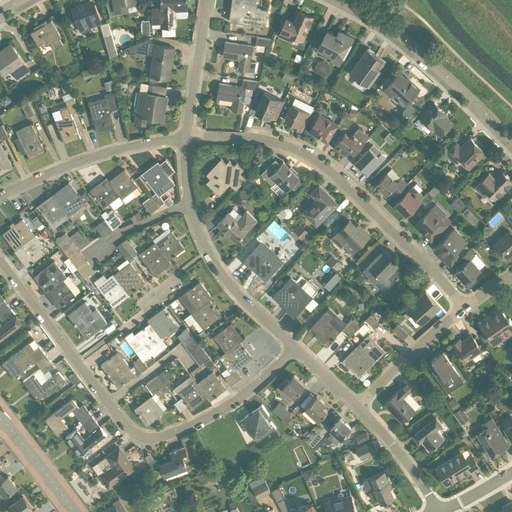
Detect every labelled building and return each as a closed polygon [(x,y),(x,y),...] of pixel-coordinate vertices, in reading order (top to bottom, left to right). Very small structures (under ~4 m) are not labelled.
[(129,10),(129,7),(136,5),(135,0),(105,0),(110,16),(120,13),(119,12),(129,10)] [(177,28),(176,12),(187,11),(186,0),(161,0),(161,7),(151,7),(152,25),(161,24),(161,29),(177,28)] [(231,0),(229,21),(265,26),(267,10),(255,8),(256,0),(254,0),(231,0)] [(71,8),(72,12),(80,32),(96,26),(95,22),(101,20),(95,5),(92,6),(90,1),(76,6),(71,8)] [(286,19),(279,36),(292,42),(294,37),(302,41),(312,17),(299,12),(298,14),(299,15),(295,23),(286,19)] [(60,38),(61,37),(55,27),(58,26),(52,16),(42,23),(43,25),(31,32),(38,45),(44,42),(46,46),(51,43),(54,49),(63,44),(60,38)] [(108,22),(100,24),(110,58),(117,54),(108,22)] [(339,66),(353,38),(344,33),(341,38),(327,31),(317,50),(331,58),(329,61),(339,66)] [(257,37),(256,45),(270,47),(272,39),(257,37)] [(153,45),(150,38),(127,49),(130,56),(143,58),(142,64),(150,65),(149,76),(170,80),(175,48),(153,45)] [(237,70),(249,72),(254,72),(255,72),(256,62),(251,61),(253,46),(226,42),(223,57),(239,59),(237,70)] [(0,69),(4,75),(10,71),(17,80),(31,71),(11,43),(0,51),(0,69)] [(367,48),(350,72),(369,86),(381,69),(386,61),(379,56),(367,48)] [(60,68),(53,72),(58,81),(65,76),(60,68)] [(312,76),(308,68),(301,71),(305,79),(312,76)] [(408,81),(407,83),(398,74),(392,81),(388,77),(380,86),(384,90),(383,91),(391,98),(396,94),(406,103),(418,90),(408,81)] [(296,86),(302,84),(300,78),(294,81),(296,86)] [(257,90),(259,82),(243,79),(242,87),(219,83),(217,98),(233,101),(232,110),(242,112),(244,103),(249,104),(252,89),(257,90)] [(66,80),(60,83),(64,93),(70,90),(66,80)] [(166,87),(147,84),(145,92),(139,91),(134,123),(145,124),(146,118),(161,120),(163,106),(166,107),(168,96),(165,95),(166,87)] [(114,129),(109,111),(120,108),(115,91),(104,95),(105,97),(89,102),(97,133),(114,129)] [(329,91),(321,94),(323,100),(330,97),(329,91)] [(276,119),(284,101),(264,92),(255,112),(269,118),(270,116),(276,119)] [(1,98),(5,104),(11,100),(7,94),(1,98)] [(79,110),(74,98),(68,100),(65,101),(67,106),(59,109),(63,118),(56,121),(65,144),(80,137),(71,113),(79,110)] [(313,109),(314,107),(295,98),(293,104),(285,120),(295,124),(294,128),(302,132),(311,113),(313,114),(315,110),(313,109)] [(35,114),(28,101),(21,104),(28,118),(35,114)] [(410,102),(403,109),(401,117),(405,120),(410,115),(416,108),(410,102)] [(434,102),(419,118),(418,119),(414,115),(410,119),(415,124),(415,123),(423,130),(427,125),(432,131),(433,130),(440,136),(453,123),(445,116),(446,114),(434,102)] [(328,143),(339,125),(320,113),(310,130),(322,137),(321,139),(328,143)] [(26,151),(29,157),(44,150),(31,123),(16,130),(19,137),(26,151)] [(0,125),(0,139),(1,141),(8,137),(2,124),(0,125)] [(358,127),(349,138),(344,134),(333,147),(345,156),(351,148),(357,152),(365,142),(369,137),(358,127)] [(469,169),(485,153),(471,139),(462,148),(458,143),(447,154),(456,164),(460,160),(469,169)] [(0,144),(0,173),(13,167),(0,144)] [(363,163),(372,172),(385,158),(381,153),(372,145),(370,148),(369,148),(356,162),(360,166),(363,163)] [(238,188),(243,184),(247,179),(241,173),(244,170),(237,163),(234,166),(229,161),(226,164),(221,159),(206,175),(218,186),(214,191),(220,196),(232,183),(238,188)] [(155,191),(171,179),(168,176),(174,171),(166,160),(160,164),(158,162),(142,174),(155,191)] [(275,160),(261,174),(273,185),(276,182),(286,192),(291,186),(295,189),(305,179),(295,170),(294,172),(283,161),(280,164),(275,160)] [(429,168),(430,168),(434,164),(430,160),(426,164),(425,165),(429,168)] [(124,169),(109,181),(119,196),(122,199),(138,187),(124,169)] [(484,197),(488,194),(495,200),(511,182),(511,181),(503,172),(496,179),(489,173),(474,188),(484,197)] [(401,177),(401,178),(397,182),(388,173),(376,185),(386,195),(391,191),(396,195),(408,183),(401,177)] [(104,208),(119,196),(109,181),(106,178),(90,191),(104,208)] [(85,204),(69,182),(53,195),(65,211),(68,216),(85,204)] [(436,184),(429,191),(434,196),(441,189),(436,184)] [(319,186),(311,195),(315,200),(302,213),(316,226),(337,205),(319,186)] [(406,216),(425,197),(414,186),(409,191),(408,190),(395,204),(406,216)] [(152,196),(160,206),(165,203),(157,192),(152,196)] [(49,223),(65,211),(53,195),(37,207),(49,223)] [(155,210),(160,206),(152,196),(147,199),(155,210)] [(165,202),(168,207),(173,203),(170,198),(165,202)] [(147,199),(143,203),(150,213),(155,210),(147,199)] [(467,208),(462,213),(467,217),(471,212),(467,208)] [(448,225),(432,209),(417,224),(426,232),(425,233),(432,241),(448,225)] [(218,224),(236,242),(257,221),(247,210),(242,215),(239,213),(235,217),(229,212),(218,224)] [(134,215),(138,220),(143,217),(139,211),(134,215)] [(115,212),(110,216),(105,219),(112,230),(123,222),(115,212)] [(6,233),(18,248),(35,235),(23,219),(6,233)] [(96,226),(103,236),(104,237),(112,230),(105,219),(96,226)] [(340,230),(358,248),(370,236),(361,227),(358,230),(350,221),(340,230)] [(300,223),(293,230),(304,240),(310,246),(313,242),(307,237),(310,233),(300,223)] [(490,227),(486,226),(485,235),(489,236),(492,234),(493,230),(490,227)] [(153,229),(149,232),(153,238),(157,235),(153,229)] [(511,252),(511,233),(509,230),(493,242),(505,258),(511,252)] [(171,231),(155,243),(169,260),(184,248),(171,231)] [(460,257),(457,253),(456,252),(464,245),(452,232),(435,246),(445,257),(444,258),(450,266),(460,257)] [(55,241),(59,245),(69,237),(66,233),(55,241)] [(44,247),(35,235),(18,248),(15,251),(27,267),(44,254),(41,249),(44,247)] [(73,242),(69,237),(59,245),(62,250),(73,242)] [(133,257),(138,254),(127,239),(122,243),(133,257)] [(482,240),(478,243),(482,248),(486,245),(482,240)] [(283,261),(272,250),(263,241),(244,261),(252,268),(254,266),(267,278),(283,261)] [(76,247),(73,242),(62,250),(66,255),(76,247)] [(169,260),(155,243),(154,242),(138,254),(155,276),(171,264),(169,260)] [(117,246),(121,251),(128,261),(130,260),(133,257),(122,243),(117,246)] [(66,255),(69,258),(70,260),(80,252),(76,247),(66,255)] [(470,249),(469,249),(460,257),(465,262),(455,271),(469,287),(481,277),(476,272),(480,269),(471,259),(475,255),(470,249)] [(362,271),(374,282),(379,277),(390,287),(404,272),(399,267),(400,266),(383,250),(362,271)] [(84,257),(80,252),(70,260),(73,264),(84,257)] [(333,256),(328,261),(337,269),(341,265),(333,256)] [(87,261),(84,257),(73,264),(77,268),(77,269),(87,261)] [(73,264),(70,260),(69,258),(64,261),(72,271),(77,268),(73,264)] [(47,293),(64,280),(67,277),(55,261),(34,277),(47,293)] [(91,266),(87,261),(77,269),(81,274),(91,266)] [(145,283),(129,262),(113,275),(129,295),(145,283)] [(94,271),(91,266),(81,274),(85,279),(94,271)] [(360,287),(367,279),(361,273),(354,281),(360,287)] [(113,274),(107,278),(97,285),(114,307),(129,295),(113,275),(113,274)] [(293,316),(312,296),(307,292),(308,291),(297,281),(297,282),(292,277),(275,295),(288,307),(286,309),(293,316)] [(280,288),(285,283),(281,279),(276,284),(280,288)] [(76,295),(64,280),(47,293),(58,308),(76,295)] [(180,297),(184,302),(192,313),(209,300),(212,298),(200,281),(180,297)] [(11,289),(8,284),(2,288),(5,293),(11,289)] [(426,291),(416,300),(412,304),(408,300),(399,308),(408,317),(412,313),(421,323),(430,315),(439,306),(426,291)] [(184,302),(180,297),(171,304),(175,309),(184,302)] [(0,313),(9,306),(4,300),(0,302),(0,313)] [(209,300),(192,313),(183,320),(188,326),(197,320),(204,329),(221,316),(209,300)] [(107,323),(102,316),(96,308),(93,311),(85,302),(68,315),(87,339),(107,323)] [(12,310),(9,306),(0,313),(0,315),(2,318),(12,310)] [(163,340),(179,328),(164,308),(147,320),(150,323),(163,340)] [(335,339),(334,338),(340,331),(329,321),(334,316),(327,310),(309,330),(315,336),(317,335),(328,346),(335,339)] [(488,336),(495,346),(511,334),(511,325),(509,321),(511,320),(510,318),(508,319),(502,310),(490,318),(489,316),(479,323),(487,334),(486,335),(487,336),(488,336)] [(375,329),(379,324),(370,315),(365,320),(375,329)] [(0,340),(5,336),(21,323),(16,316),(0,327),(0,340)] [(341,329),(350,337),(359,327),(351,319),(341,329)] [(141,357),(143,360),(150,356),(165,344),(163,340),(150,323),(134,335),(131,331),(125,336),(141,357)] [(214,336),(225,352),(240,342),(243,339),(231,323),(214,336)] [(393,329),(401,336),(404,339),(408,334),(397,324),(393,329)] [(182,342),(185,346),(195,339),(192,334),(182,342)] [(355,347),(364,355),(372,363),(384,351),(367,335),(355,347)] [(468,367),(476,361),(473,358),(482,351),(471,335),(460,342),(458,339),(452,344),(468,367)] [(185,346),(189,351),(199,344),(195,339),(185,346)] [(51,361),(39,346),(34,340),(2,363),(14,380),(25,372),(24,370),(35,362),(41,369),(51,361)] [(225,378),(230,385),(241,377),(236,370),(252,358),(240,342),(225,352),(218,358),(229,374),(225,378)] [(189,351),(192,356),(203,348),(199,344),(189,351)] [(372,363),(364,355),(355,347),(342,360),(346,364),(347,366),(348,365),(362,379),(368,373),(365,370),(372,363)] [(192,356),(196,361),(206,353),(203,348),(192,356)] [(443,386),(459,375),(443,352),(442,352),(441,351),(436,354),(437,356),(432,359),(437,368),(432,371),(443,386)] [(134,376),(135,377),(148,367),(143,360),(141,357),(133,363),(135,365),(131,368),(119,352),(101,365),(118,388),(134,376)] [(210,358),(206,353),(196,361),(200,366),(210,358)] [(54,366),(51,361),(41,369),(44,374),(54,366)] [(502,368),(495,367),(493,377),(499,379),(502,368)] [(163,371),(164,373),(171,381),(175,378),(167,368),(163,371)] [(58,372),(45,382),(40,376),(42,375),(38,370),(23,382),(37,400),(64,379),(58,372)] [(171,381),(164,373),(163,371),(157,375),(166,387),(168,385),(168,383),(171,381)] [(213,371),(197,383),(207,398),(210,401),(226,389),(213,371)] [(81,380),(75,372),(69,377),(75,385),(81,380)] [(169,390),(166,387),(157,375),(153,379),(153,380),(160,389),(160,390),(164,394),(169,390)] [(305,385),(294,375),(288,381),(285,379),(276,389),(289,402),(305,385)] [(160,389),(153,380),(153,379),(146,384),(154,394),(134,409),(135,410),(135,409),(147,425),(146,425),(147,425),(168,409),(155,393),(160,390),(160,389)] [(404,398),(414,388),(406,379),(399,385),(402,388),(385,404),(392,411),(393,410),(403,421),(415,410),(404,398)] [(207,398),(197,383),(194,380),(178,392),(191,409),(207,398)] [(483,392),(487,398),(493,394),(489,387),(483,392)] [(304,409),(317,422),(327,411),(323,407),(325,404),(317,396),(304,409)] [(430,407),(438,405),(437,397),(428,399),(430,407)] [(74,414),(83,424),(92,416),(83,404),(79,408),(72,399),(45,419),(57,436),(68,427),(61,419),(68,413),(69,415),(73,415),(74,414)] [(454,411),(459,407),(461,406),(456,400),(455,401),(450,404),(454,411)] [(279,402),(273,410),(284,420),(291,413),(279,402)] [(261,405),(239,420),(249,434),(251,433),(256,441),(275,429),(270,422),(267,424),(263,418),(268,415),(261,405)] [(464,418),(467,416),(462,407),(454,413),(462,424),(466,421),(464,418)] [(83,424),(89,432),(99,425),(92,416),(83,424)] [(294,422),(289,417),(286,421),(291,426),(294,422)] [(500,443),(506,440),(492,417),(482,424),(485,430),(478,434),(492,457),(504,449),(500,443)] [(329,429),(326,427),(325,426),(317,434),(308,443),(313,448),(317,444),(319,446),(329,445),(333,442),(336,445),(340,440),(344,443),(347,443),(349,440),(349,438),(346,434),(351,428),(341,418),(335,424),(334,423),(329,429)] [(436,418),(413,435),(419,443),(421,441),(429,451),(444,439),(437,429),(442,425),(436,418)] [(107,435),(99,425),(89,432),(91,434),(84,440),(76,429),(66,437),(80,455),(107,435)] [(302,438),(308,443),(317,434),(311,428),(302,438)] [(293,439),(298,436),(293,430),(288,434),(293,439)] [(366,431),(355,437),(358,444),(370,438),(366,431)] [(197,441),(189,444),(193,455),(202,452),(197,441)] [(370,456),(378,452),(373,441),(356,448),(361,458),(369,454),(370,456)] [(184,460),(189,458),(185,446),(169,452),(172,459),(159,463),(164,477),(188,468),(184,460)] [(97,462),(104,472),(99,475),(109,488),(133,472),(136,470),(136,469),(139,467),(144,475),(148,472),(148,471),(153,468),(146,458),(144,459),(143,456),(140,457),(137,453),(129,459),(124,452),(123,453),(119,447),(97,462)] [(466,457),(463,452),(437,468),(447,485),(470,471),(471,472),(479,467),(471,454),(466,457)] [(208,467),(204,458),(200,459),(197,464),(197,467),(200,471),(208,467)] [(314,469),(304,472),(307,481),(316,478),(314,469)] [(210,470),(203,473),(206,480),(213,477),(210,470)] [(0,499),(4,497),(17,487),(9,476),(0,481),(0,499)] [(270,490),(269,489),(263,477),(250,484),(258,499),(271,493),(270,490)] [(159,485),(163,492),(172,487),(168,480),(159,485)] [(390,481),(389,481),(374,488),(381,504),(393,498),(390,490),(393,488),(390,481)] [(146,486),(141,493),(142,494),(141,495),(144,497),(145,496),(146,496),(151,489),(146,486)] [(270,490),(276,503),(285,498),(279,486),(270,490)] [(312,511),(308,496),(297,499),(300,511),(312,511)] [(23,497),(3,511),(4,511),(26,511),(31,508),(23,497)] [(326,511),(355,511),(352,498),(342,501),(341,498),(324,503),(326,511)] [(127,511),(119,499),(113,503),(114,505),(109,509),(110,511),(108,511),(127,511)] [(511,511),(511,502),(505,505),(507,509),(500,511),(511,511)]
